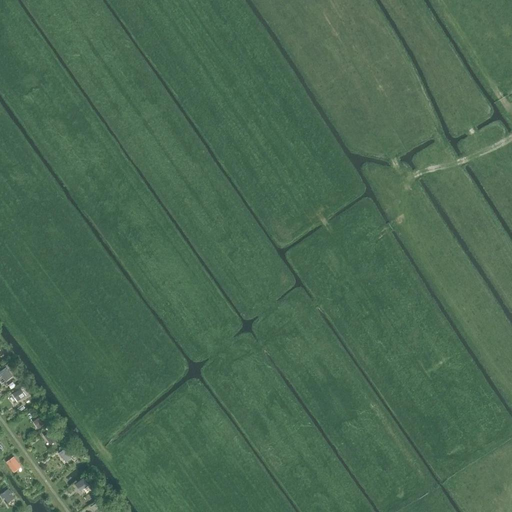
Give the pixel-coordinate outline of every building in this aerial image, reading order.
[(0,371),(0,373),(5,381),(14,376),(7,367),(0,371)] [(12,394),(17,401),(26,395),(21,388),(12,394)] [(38,419),(42,425),(47,422),(42,415),(38,419)] [(45,436),(51,444),(59,439),(52,430),(45,436)] [(73,457),(66,448),(59,453),(66,462),(73,457)] [(20,466),(14,457),(7,462),(13,470),(20,466)] [(79,491),(87,485),(82,478),(74,484),(79,491)] [(15,498),(8,489),(0,495),(3,499),(4,498),(8,503),(15,498)] [(94,506),(98,511),(103,508),(99,502),(94,506)]
